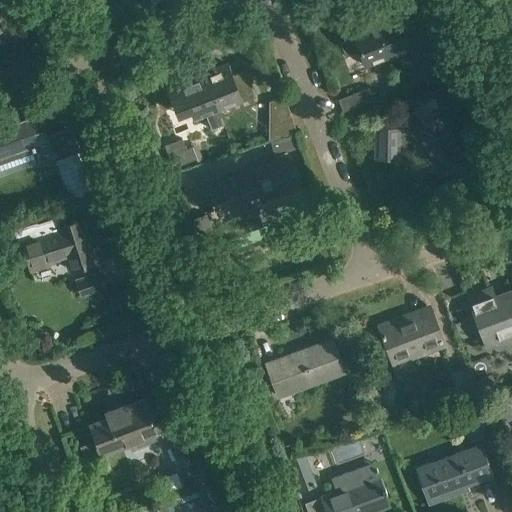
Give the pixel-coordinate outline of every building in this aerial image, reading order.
[(374,19),(389,55),(418,43),(422,54),(443,46),(435,24),(422,29),(415,10),(399,16),(397,10),(374,19)] [(389,55),(374,19),(365,22),(368,29),(353,35),(353,36),(339,41),(345,56),(359,50),(365,65),(389,55)] [(203,72),(217,109),(254,94),(245,71),(231,76),(226,63),(203,72)] [(217,109),(203,72),(194,76),(197,82),(169,94),(175,108),(188,103),(194,118),(205,114),(211,129),(223,124),(217,109)] [(434,90),(439,105),(462,97),(456,82),(434,90)] [(371,100),(367,88),(338,99),(342,111),(371,100)] [(284,96),(269,101),(268,139),(295,131),(284,96)] [(440,175),(466,158),(433,108),(409,123),(407,121),(395,124),(395,127),(376,127),(375,157),(396,158),(396,155),(422,147),(440,175)] [(31,148),(33,147),(39,164),(53,159),(68,202),(94,192),(72,128),(46,138),(38,113),(0,126),(0,155),(30,145),(31,148)] [(270,141),(274,154),(299,146),(294,133),(270,141)] [(197,161),(201,159),(199,155),(195,156),(191,146),(185,148),(181,138),(164,145),(172,167),(196,158),(197,161)] [(220,213),(298,184),(288,157),(210,186),(220,213)] [(211,229),(205,214),(192,219),(198,234),(211,229)] [(38,224),(37,225),(40,234),(21,240),(30,269),(49,263),(48,259),(64,254),(69,269),(96,261),(82,219),(57,227),(55,221),(38,227),(38,224)] [(76,279),(81,295),(104,288),(99,272),(76,279)] [(511,291),(494,298),(490,289),(468,298),(485,342),(511,331),(511,291)] [(399,325),(397,320),(379,326),(381,333),(380,333),(382,337),(383,337),(393,363),(412,356),(410,353),(439,342),(440,346),(443,345),(429,307),(426,308),(429,314),(399,325)] [(344,371),(331,338),(265,363),(277,396),(344,371)] [(475,394),(466,368),(451,373),(460,399),(475,394)] [(511,401),(511,389),(497,395),(500,405),(509,402),(511,401)] [(474,431),(489,426),(479,398),(464,403),(474,431)] [(102,452),(157,431),(144,399),(126,406),(125,404),(104,412),(107,418),(91,424),(102,452)] [(184,462),(198,456),(184,420),(169,425),(184,462)] [(457,487),(490,474),(479,444),(416,468),(429,502),(458,491),(457,487)] [(303,454),(288,460),(300,490),(315,484),(303,454)] [(332,478),(337,490),(321,496),(326,511),(369,511),(388,505),(383,492),(386,491),(381,477),(378,478),(377,475),(364,480),(359,468),(332,478)] [(175,497),(180,511),(194,511),(204,508),(203,504),(197,488),(175,497)] [(222,511),(218,499),(203,504),(204,508),(206,511),(222,511)]
